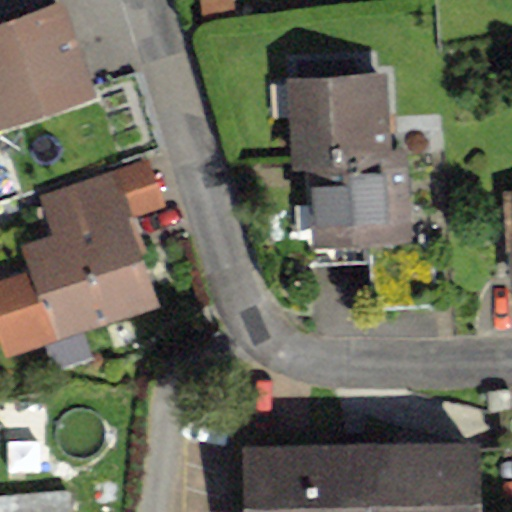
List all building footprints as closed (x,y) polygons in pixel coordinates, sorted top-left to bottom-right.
[(71,6),(0,26),(0,133),(100,104),(71,6)] [(376,99),(300,103),(304,194),(334,192),(337,257),(414,254),(410,168),(379,169),(376,99)] [(44,209),(63,257),(0,281),(0,368),(9,391),(175,325),(117,180),(44,209)] [(505,511),(505,456),(254,456),(254,511),(505,511)] [(2,511),(0,461),(0,511),(73,511),(73,510),(40,511),(2,511)]
